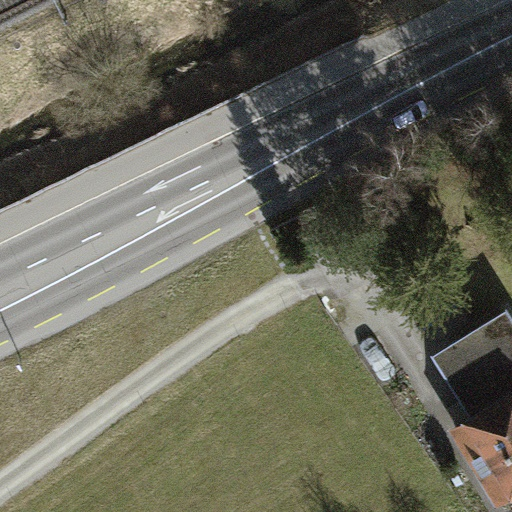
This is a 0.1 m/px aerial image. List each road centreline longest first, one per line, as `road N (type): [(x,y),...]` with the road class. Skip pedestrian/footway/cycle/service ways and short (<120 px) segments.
road 1 (primary): [(0,290),(511,40)]
road 2 (track): [(0,490),(304,278)]
